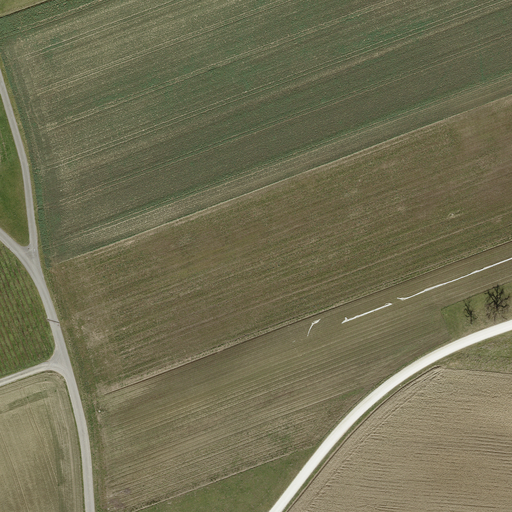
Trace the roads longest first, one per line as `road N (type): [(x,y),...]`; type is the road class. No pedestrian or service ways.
road 1 (unclassified): [(90,511),(84,430),(35,267),(25,162),(0,80)]
road 2 (track): [(273,511),(336,434),(395,382),(439,354),(511,327)]
